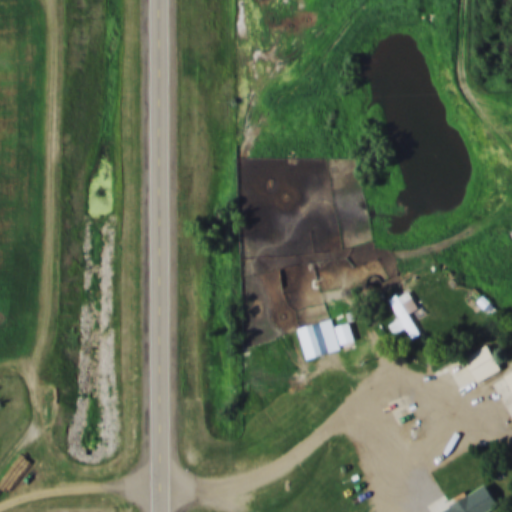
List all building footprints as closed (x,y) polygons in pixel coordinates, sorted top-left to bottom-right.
[(389,301),(399,319),(388,325),(395,337),(405,331),(410,340),(420,335),(413,321),(423,315),(409,290),(389,301)] [(308,360),(339,351),(331,320),(300,329),(308,360)] [(344,348),(357,341),(348,323),(335,329),(344,348)] [(475,383),(500,372),(490,348),(465,358),(475,383)] [(430,511),(487,511),(499,505),(486,485),(449,507),(443,497),(427,506),(430,511)]
